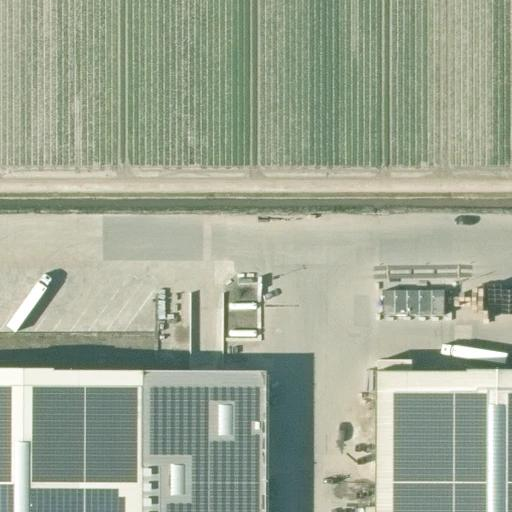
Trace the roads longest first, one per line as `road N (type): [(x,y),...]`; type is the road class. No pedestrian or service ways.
road 1 (unknown): [(511,188),(0,188)]
road 2 (unknown): [(301,236),(0,230)]
road 3 (unknown): [(301,236),(309,511)]
road 4 (unknown): [(511,231),(301,236)]
